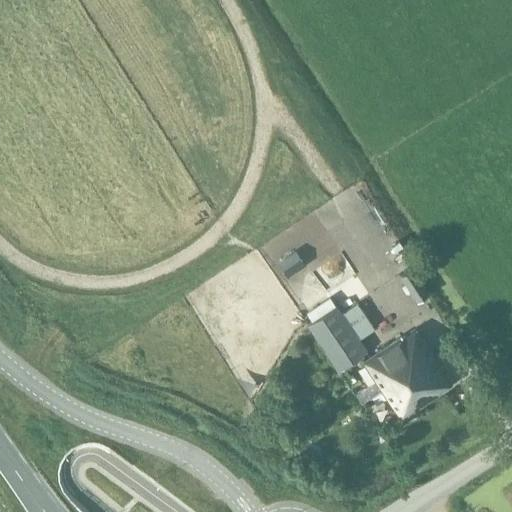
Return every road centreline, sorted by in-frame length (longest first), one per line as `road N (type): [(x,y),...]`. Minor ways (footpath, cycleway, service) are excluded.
road 1 (unclassified): [(248,511),(202,465),(80,416),(0,358)]
road 2 (unclassified): [(403,511),(511,443)]
